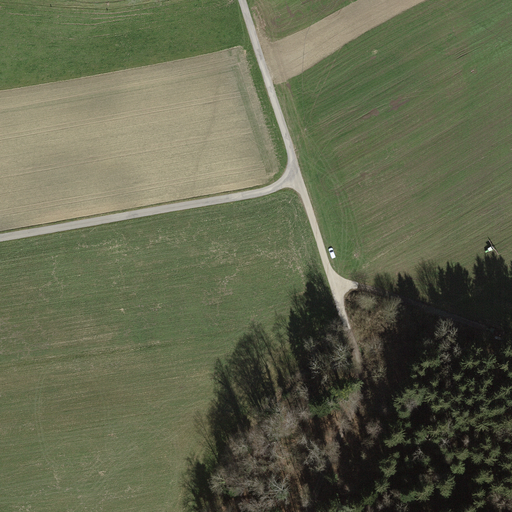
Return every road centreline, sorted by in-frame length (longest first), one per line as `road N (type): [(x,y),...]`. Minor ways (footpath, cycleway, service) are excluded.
road 1 (track): [(298,178),(0,238)]
road 2 (track): [(242,0),(333,286)]
road 3 (track): [(307,511),(356,404),(347,330)]
road 4 (track): [(333,286),(385,293),(511,337)]
